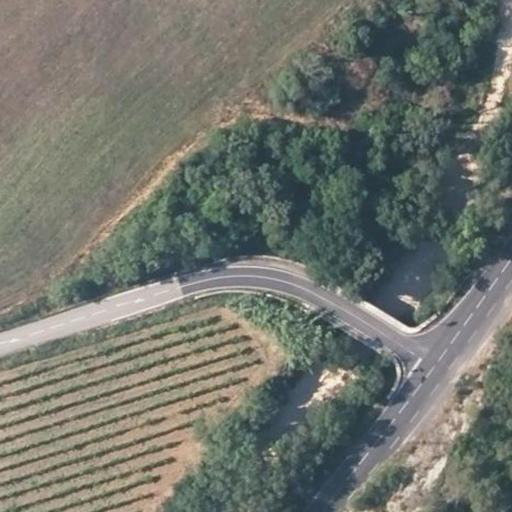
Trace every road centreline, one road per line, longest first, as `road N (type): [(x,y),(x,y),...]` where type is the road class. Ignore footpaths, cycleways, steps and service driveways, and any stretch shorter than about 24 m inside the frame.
road 1 (tertiary): [(436,371),(324,298),(257,276),(176,288),(0,344)]
road 2 (tertiary): [(329,511),(436,371)]
road 3 (tertiary): [(436,371),(511,261)]
